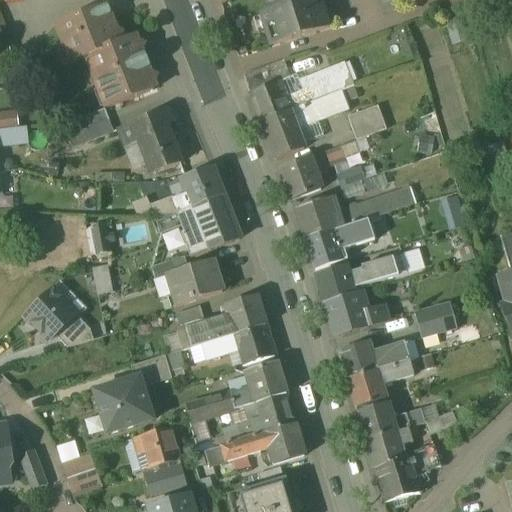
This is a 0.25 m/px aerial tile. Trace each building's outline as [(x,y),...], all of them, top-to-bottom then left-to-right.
[(319,0),(264,0),(269,14),(260,17),(270,48),(329,30),(327,25),(329,22),(327,16),(324,15),(319,0)] [(119,45),(109,20),(110,19),(111,18),(108,10),(107,10),(105,10),(104,8),(58,27),(73,65),(88,60),(108,110),(154,92),(147,73),(150,72),(150,71),(145,58),(144,57),(141,59),(134,39),(119,45)] [(9,53),(0,53),(0,67),(10,66),(9,53)] [(284,62),(245,77),(251,95),(278,84),(279,85),(291,80),(284,62)] [(344,65),(299,83),(303,93),(284,100),(290,113),(326,99),(342,93),(354,89),(344,65)] [(278,84),(251,95),(262,124),(290,113),(284,100),(279,85),(278,84)] [(354,89),(342,93),(346,103),(358,99),(354,89)] [(342,93),(326,99),(334,118),(349,112),(346,103),(342,93)] [(326,99),(290,113),(297,132),(334,118),(326,99)] [(378,109),(348,120),(357,144),(387,132),(378,109)] [(167,113),(118,132),(125,150),(139,144),(152,177),(181,166),(166,128),(172,126),(167,113)] [(290,113),(262,124),(277,162),(305,150),(297,132),(290,113)] [(16,116),(0,117),(0,131),(17,129),(16,116)] [(109,123),(68,139),(73,151),(114,135),(109,123)] [(25,131),(0,133),(0,147),(27,145),(25,131)] [(340,150),(309,161),(315,176),(345,164),(340,150)] [(507,158),(484,165),(489,182),(511,175),(507,158)] [(309,161),(280,172),(291,204),(321,193),(315,176),(309,161)] [(356,172),(338,178),(342,191),(361,185),(356,172)] [(212,174),(181,186),(187,200),(192,211),(222,199),(212,174)] [(361,185),(342,191),(346,203),(383,190),(379,179),(361,185)] [(329,217),(329,218),(334,233),(375,220),(409,209),(404,193),(329,217)] [(440,201),(449,232),(468,227),(459,196),(440,201)] [(192,211),(176,216),(179,224),(184,235),(181,237),(190,260),(208,253),(208,254),(232,244),(231,243),(234,233),(236,232),(223,199),(222,200),(222,199),(192,211)] [(187,200),(173,206),(176,216),(192,211),(187,200)] [(172,201),(158,206),(162,217),(176,216),(173,206),(172,201)] [(325,203),(294,212),(303,242),(304,242),(334,233),(329,218),(329,217),(325,203)] [(158,206),(151,208),(154,217),(162,217),(158,206)] [(162,217),(154,217),(153,217),(159,232),(179,224),(176,216),(162,217)] [(375,220),(334,233),(337,245),(340,244),(341,248),(361,241),(360,240),(379,233),(375,220)] [(91,254),(113,253),(111,226),(89,227),(91,254)] [(334,233),(304,242),(314,273),(343,264),(337,245),(334,233)] [(344,269),(315,278),(323,307),(358,296),(357,291),(409,276),(403,257),(361,269),(361,272),(347,276),(344,269)] [(184,259),(151,270),(155,282),(167,278),(188,272),(184,259)] [(188,272),(167,278),(177,308),(222,294),(216,275),(215,275),(212,267),(214,266),(213,264),(188,272)] [(107,271),(94,274),(99,298),(112,295),(107,271)] [(511,275),(498,280),(505,306),(502,307),(511,341),(511,340),(511,275)] [(52,291),(24,318),(48,344),(55,337),(73,320),(72,319),(62,309),(63,303),(52,291)] [(256,296),(221,308),(224,318),(179,333),(184,352),(201,347),(265,327),(256,296)] [(358,296),(323,307),(334,341),(368,330),(363,312),(358,296)] [(201,309),(178,316),(181,327),(205,320),(201,309)] [(439,309),(414,316),(418,328),(443,321),(439,309)] [(383,310),(367,314),(363,312),(368,330),(388,324),(383,310)] [(90,332),(78,319),(72,319),(73,320),(55,337),(67,350),(93,342),(90,332)] [(443,321),(418,328),(422,341),(446,334),(443,321)] [(265,327),(201,347),(206,363),(230,356),(229,351),(236,349),(242,367),(274,358),(265,327)] [(367,346),(338,354),(347,383),(376,374),(371,357),(367,346)] [(404,347),(371,357),(376,374),(409,364),(404,347)] [(165,358),(131,369),(135,382),(139,380),(143,390),(172,381),(165,358)] [(425,361),(417,363),(420,373),(428,371),(425,361)] [(409,364),(376,374),(380,388),(413,378),(409,364)] [(250,393),(231,398),(231,397),(187,409),(192,425),(255,407),(286,397),(277,366),(245,376),(250,393)] [(376,374),(347,383),(356,412),(385,403),(380,388),(376,374)] [(135,382),(94,394),(107,437),(153,423),(143,390),(139,380),(135,382)] [(418,396),(410,398),(412,405),(421,403),(418,396)] [(286,397),(255,407),(261,427),(264,437),(295,427),(294,427),(295,427),(286,397)] [(386,407),(357,415),(366,444),(394,435),(390,422),(386,407)] [(416,414),(403,418),(407,432),(420,428),(416,414)] [(403,418),(390,422),(394,435),(407,432),(403,418)] [(437,421),(426,426),(431,437),(442,432),(437,421)] [(251,424),(235,428),(240,444),(255,439),(252,428),(251,424)] [(233,446),(220,450),(225,465),(268,452),(273,467),(304,458),(295,427),(264,437),(255,439),(240,444),(233,446)] [(261,427),(254,429),(254,428),(252,428),(255,439),(264,437),(261,427)] [(240,444),(235,428),(228,430),(233,446),(240,444)] [(0,472),(7,471),(11,465),(6,429),(0,429),(0,472)] [(168,432),(134,442),(138,457),(147,455),(152,471),(177,464),(168,432)] [(407,432),(394,435),(398,447),(403,446),(404,448),(411,445),(407,432)] [(394,435),(366,444),(374,472),(403,463),(398,447),(394,435)] [(62,464),(81,459),(76,442),(58,447),(62,464)] [(434,449),(422,452),(429,473),(440,470),(434,449)] [(220,450),(204,454),(209,470),(225,465),(220,450)] [(422,452),(402,459),(403,463),(409,461),(415,480),(430,476),(429,473),(422,452)] [(46,487),(34,453),(19,458),(32,493),(46,487)] [(403,463),(374,472),(385,506),(420,496),(415,480),(409,461),(403,463)] [(95,469),(66,480),(73,500),(102,489),(95,469)] [(297,511),(288,481),(247,494),(252,511),(297,511)] [(151,505),(152,511),(198,511),(193,493),(151,505)]
